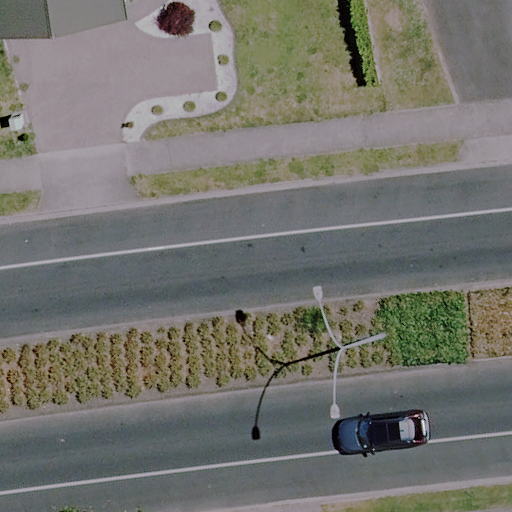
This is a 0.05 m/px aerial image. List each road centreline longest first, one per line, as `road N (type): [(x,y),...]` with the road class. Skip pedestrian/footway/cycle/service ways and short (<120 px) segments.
road 1 (secondary): [(511,401),(0,461)]
road 2 (secondary): [(0,299),(511,242)]
